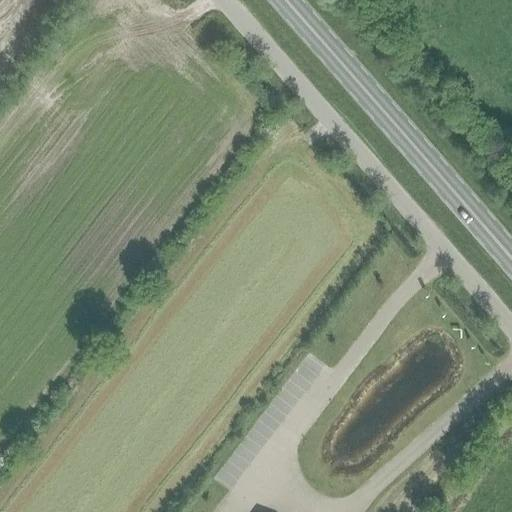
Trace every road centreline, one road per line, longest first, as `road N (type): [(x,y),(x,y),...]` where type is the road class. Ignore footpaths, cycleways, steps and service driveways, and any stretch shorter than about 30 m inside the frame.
road 1 (unclassified): [(511,331),(221,0)]
road 2 (primary): [(511,259),(283,0)]
